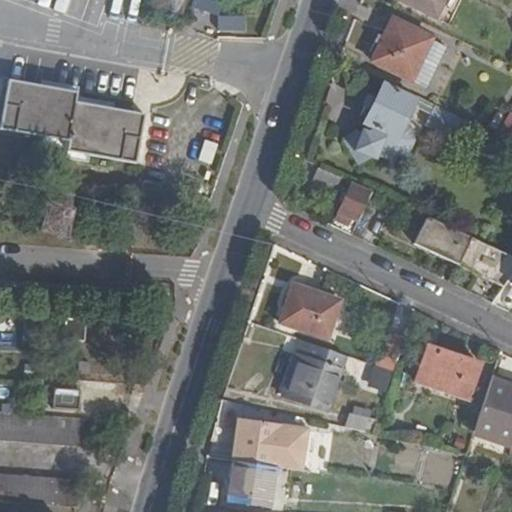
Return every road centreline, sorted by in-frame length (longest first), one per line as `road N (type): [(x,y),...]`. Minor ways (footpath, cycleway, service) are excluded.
road 1 (residential): [(511,335),(247,208)]
road 2 (tertiary): [(224,274),(148,511)]
road 3 (residential): [(0,257),(224,274)]
road 4 (tertiary): [(319,0),(247,208)]
